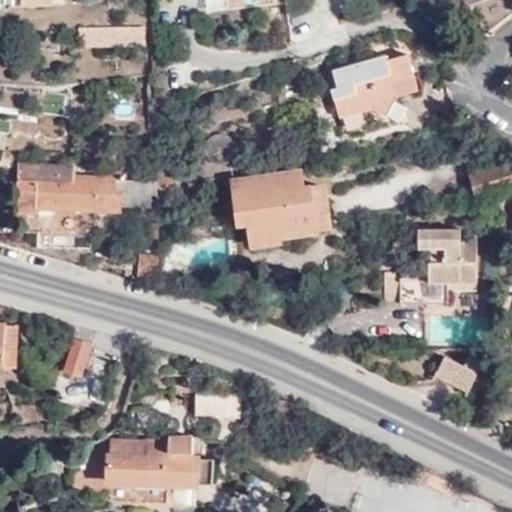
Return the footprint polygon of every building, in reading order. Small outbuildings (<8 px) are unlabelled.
[(476,26),(467,15),(454,25),(463,36),(476,26)] [(146,48),(144,28),(79,30),(81,51),(146,48)] [(390,77),(411,69),(402,46),(382,55),(378,48),(327,69),(333,85),(328,87),(338,115),(370,102),(388,115),(397,91),(390,77)] [(417,83),(411,69),(390,77),(397,91),(417,83)] [(210,135),(206,138),(202,144),(202,150),(203,156),(206,162),(215,167),(221,167),(227,165),(231,163),(234,159),(235,154),(236,147),(234,141),(230,136),(225,134),(220,132),(215,133),(210,135)] [(511,184),(511,164),(472,174),(479,202),(507,196),(504,186),(511,184)] [(157,189),(157,176),(122,176),(122,170),(109,169),(108,175),(102,175),(102,178),(76,178),(75,168),(19,166),(18,214),(37,214),(38,208),(120,209),(120,203),(152,203),(152,190),(157,189)] [(175,167),(157,167),(157,176),(157,189),(157,205),(163,206),(164,196),(176,195),(175,167)] [(314,213),(327,212),(323,188),(303,191),(300,174),(235,183),(241,225),(250,224),(254,247),(279,243),(279,238),(316,233),(314,213)] [(219,189),(217,176),(202,178),(204,192),(219,189)] [(329,231),(327,212),(314,213),(316,233),(329,231)] [(448,310),(449,299),(449,286),(477,288),(478,241),(463,240),(463,235),(420,234),(420,252),(431,252),(430,285),(399,284),(401,274),(385,273),(385,303),(399,303),(399,309),(448,310)] [(262,271),(287,268),(285,254),(260,257),(262,271)] [(158,278),(158,255),(141,255),(141,278),(158,278)] [(449,286),(449,299),(477,301),(477,288),(449,286)] [(0,368),(4,369),(4,366),(15,366),(17,326),(7,326),(2,324),(0,324),(0,368)] [(55,366),(82,374),(90,346),(75,341),(72,351),(61,348),(55,366)] [(436,383),(467,399),(481,371),(467,365),(463,374),(444,364),(436,383)] [(241,416),(242,394),(198,392),(196,414),(241,416)] [(193,458),(194,438),(171,438),(171,440),(113,439),(112,461),(102,461),(103,475),(112,475),(112,481),(214,483),(214,459),(193,458)]
